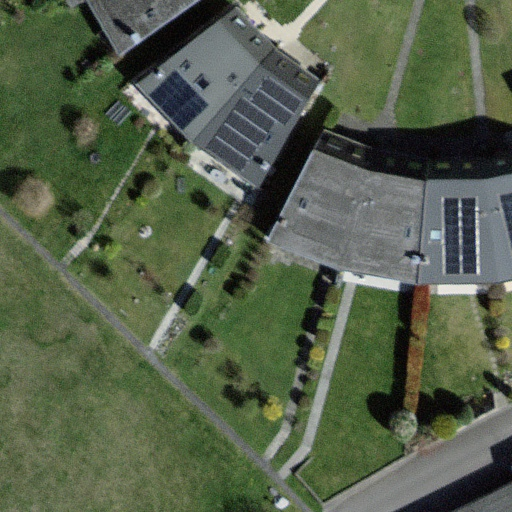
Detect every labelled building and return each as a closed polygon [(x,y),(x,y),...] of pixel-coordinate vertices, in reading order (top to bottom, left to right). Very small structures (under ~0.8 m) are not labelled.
[(88,0),(120,55),(195,0),(88,0)] [(141,85),(194,140),(274,49),(235,9),(141,85)] [(261,186),(316,82),(274,49),(194,140),(261,186)] [(275,237),(340,264),(383,150),(327,132),(275,237)] [(414,280),(429,162),(383,150),(340,264),(414,280)] [(511,274),(511,157),(487,163),(497,277),(511,274)] [(497,277),(487,163),(429,162),(414,280),(497,277)] [(511,511),(511,489),(465,511),(511,511)]
